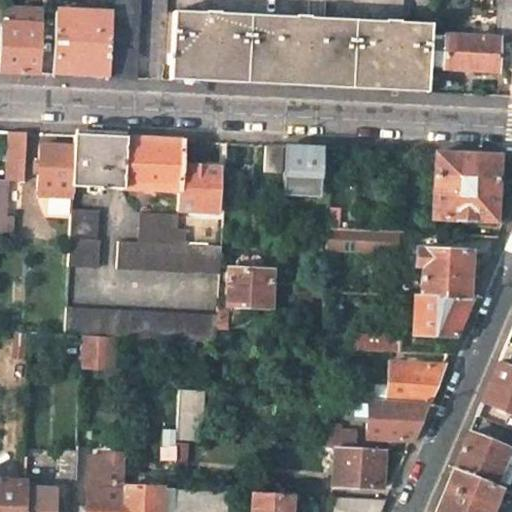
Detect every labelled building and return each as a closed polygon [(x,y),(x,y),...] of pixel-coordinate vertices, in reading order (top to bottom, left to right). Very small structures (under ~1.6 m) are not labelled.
[(112,0),(111,15),(108,78),(136,80),(140,0),(112,0)] [(511,71),(511,58),(511,0),(496,0),(493,41),(477,39),(477,33),(463,32),(462,39),(430,37),(428,70),(494,74),(494,71),(511,71)] [(1,6),(0,21),(40,24),(41,9),(1,6)] [(428,70),(430,37),(431,24),(399,23),(399,20),(384,20),(384,23),(311,19),(311,16),(292,15),(292,18),(218,15),(219,12),(203,11),(202,14),(173,12),(171,55),(166,55),(166,60),(170,60),(169,73),(202,75),(295,80),(394,84),(427,85),(428,70)] [(108,78),(111,15),(56,13),(53,75),(81,77),(108,78)] [(0,21),(0,26),(0,72),(24,74),(38,75),(40,24),(0,21)] [(26,182),(27,133),(11,132),(8,181),(26,182)] [(76,136),(75,147),(73,187),(179,192),(178,211),(214,213),(217,168),(182,165),(184,141),(163,140),(101,137),(76,136)] [(75,147),(40,145),(38,191),(73,193),(73,187),(75,147)] [(265,145),(264,174),(282,175),(283,146),(265,145)] [(301,147),(286,146),(284,194),(290,194),(319,195),(322,148),(301,147)] [(328,195),(330,149),(322,148),(319,195),(328,195)] [(430,219),(456,220),(456,209),(468,209),(467,221),(493,222),(497,157),(461,155),(434,154),(430,219)] [(0,180),(0,232),(12,233),(12,216),(7,216),(7,181),(0,180)] [(339,229),(340,196),(328,195),(326,228),(339,229)] [(292,207),(289,207),(283,206),(282,228),(291,229),(292,207)] [(100,211),(72,209),(69,265),(98,267),(100,239),(97,238),(100,211)] [(456,209),(456,220),(467,221),(468,209),(456,209)] [(117,267),(220,273),(222,244),(185,243),(187,228),(177,227),(178,214),(149,212),(147,242),(118,240),(117,267)] [(399,232),(339,229),(326,228),(325,249),(397,253),(399,232)] [(421,269),(420,297),(466,299),(469,255),(414,251),(414,269),(421,269)] [(218,305),(218,314),(217,329),(228,329),(229,306),(270,307),(272,270),(228,268),(226,305),(218,305)] [(471,300),(466,299),(420,297),(413,296),(412,335),(455,336),(460,325),(471,300)] [(218,314),(67,306),(66,335),(82,335),(115,337),(132,338),(152,339),(182,341),(198,342),(217,343),(217,329),(218,314)] [(52,334),(33,333),(32,342),(52,343),(52,334)] [(399,336),(366,334),(364,351),(398,353),(399,336)] [(113,369),(115,337),(82,335),(80,368),(113,369)] [(152,339),(132,338),(131,347),(151,348),(152,339)] [(198,342),(182,341),(181,359),(197,360),(198,342)] [(511,412),(511,366),(499,362),(490,383),(482,401),(511,412)] [(443,366),(392,363),(389,403),(426,405),(435,385),(443,366)] [(179,391),(177,440),(198,441),(201,392),(179,391)] [(417,427),(426,405),(389,403),(368,402),(367,438),(412,440),(417,427)] [(357,450),(358,436),(318,434),(317,448),(332,449),(357,450)] [(461,452),(453,470),(493,486),(509,449),(468,434),(461,452)] [(381,451),(357,450),(332,449),(331,485),(379,487),(381,451)] [(103,457),(88,456),(84,511),(122,511),(124,487),(125,454),(103,453),(103,457)] [(76,455),(60,454),(58,481),(75,482),(76,455)] [(442,496),(435,511),(491,511),(502,489),(493,486),(453,470),(442,496)] [(23,511),(25,489),(25,483),(0,482),(0,511),(23,511)] [(124,487),(122,511),(173,511),(174,489),(124,487)] [(25,489),(23,511),(51,511),(53,491),(25,489)] [(226,511),(227,492),(174,489),(173,511),(226,511)] [(250,494),(249,511),(289,511),(290,496),(250,494)] [(381,511),(386,502),(335,499),(333,511),(381,511)]
